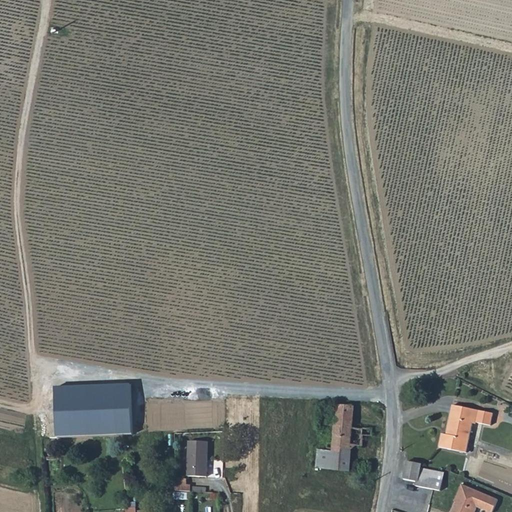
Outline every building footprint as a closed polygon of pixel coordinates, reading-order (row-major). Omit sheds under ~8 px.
[(130,387),(56,390),(59,438),(132,435),(130,387)] [(479,411),(452,405),(446,435),(441,434),(438,448),(466,454),(472,424),(476,425),(479,411)] [(335,420),(353,421),(354,407),(336,406),(335,417),(335,420)] [(335,417),(328,416),(327,426),(334,426),(333,443),(327,442),(327,447),(333,448),(351,450),(351,446),(363,447),(364,435),(372,436),(373,429),(363,428),(362,429),(353,429),(353,421),(335,420),(335,417)] [(189,441),(188,476),(207,476),(207,441),(189,441)] [(317,468),(349,471),(351,450),(333,448),(333,451),(318,450),(317,468)] [(473,481),(499,489),(498,491),(511,495),(511,466),(481,457),(473,481)] [(420,464),(407,462),(404,479),(417,481),(416,485),(440,490),(442,473),(420,469),(420,464)] [(189,492),(191,492),(191,485),(188,485),(187,479),(176,479),(176,492),(189,492)] [(490,511),(496,500),(460,485),(452,502),(454,503),(450,511),(472,511),(475,507),(485,511),(490,511)]
